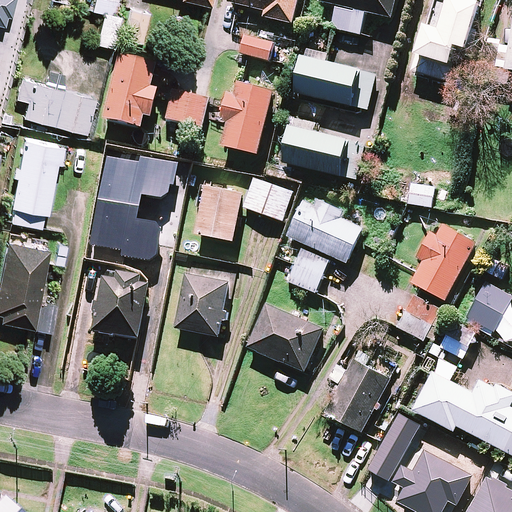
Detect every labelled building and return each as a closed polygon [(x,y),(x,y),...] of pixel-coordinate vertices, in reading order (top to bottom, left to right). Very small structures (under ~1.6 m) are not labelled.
[(24,0),(2,0),(0,15),(0,16),(21,20),(24,0)] [(117,0),(91,0),(89,9),(103,13),(96,43),(112,47),(119,16),(114,15),(117,0)] [(302,0),(231,0),(231,3),(268,12),(266,18),(297,25),(302,0)] [(323,0),(323,3),(340,7),(335,30),(363,36),(367,14),(395,19),(398,0),(323,0)] [(450,0),(449,3),(439,0),(432,28),(428,27),(416,74),(450,82),(459,48),(469,50),(481,2),(474,0),(450,0)] [(147,12),(131,9),(125,38),(141,41),(147,12)] [(276,45),(248,38),(243,55),(271,62),(276,45)] [(511,49),(486,45),(482,67),(511,72),(511,49)] [(296,94),(301,95),(300,102),(357,115),(359,109),(370,111),(378,76),(304,58),(296,94)] [(156,68),(120,59),(104,123),(141,132),(144,120),(151,121),(158,93),(150,91),(156,68)] [(94,97),(20,78),(15,97),(28,100),(23,116),(85,132),(94,97)] [(278,93),(239,84),(236,96),(229,94),(223,119),(231,121),(225,147),(263,156),(278,93)] [(209,103),(174,96),(168,123),(202,131),(209,103)] [(367,145),(293,128),(285,164),(359,181),(367,145)] [(22,138),(9,203),(12,204),(9,220),(39,226),(42,211),(45,211),(53,167),(58,168),(63,146),(58,145),(22,138)] [(102,148),(88,148),(87,168),(101,169),(102,148)] [(296,192),(255,180),(247,210),(288,221),(296,192)] [(437,188),(413,186),(411,207),(436,209),(437,188)] [(245,195),(208,188),(199,235),(236,242),(245,195)] [(346,213),(320,201),(316,208),(305,203),(290,237),(351,264),(366,230),(343,220),(346,213)] [(113,217),(96,214),(89,260),(106,263),(113,217)] [(419,259),(425,262),(414,286),(450,303),(478,244),(442,227),(438,236),(432,233),(419,259)] [(0,319),(49,329),(54,302),(36,298),(47,247),(6,239),(0,269),(0,319)] [(331,261),(304,251),(291,283),(318,294),(331,261)] [(495,260),(487,273),(503,282),(511,269),(495,260)] [(139,287),(141,280),(117,276),(116,282),(102,280),(92,335),(138,343),(149,289),(139,287)] [(232,284),(188,276),(178,330),(222,338),(232,284)] [(511,296),(490,285),(471,320),(497,334),(500,329),(504,343),(511,341),(511,296)] [(326,330),(269,306),(250,348),(307,373),(326,330)] [(433,327),(408,313),(400,328),(425,342),(433,327)] [(479,334),(467,328),(460,340),(451,336),(444,348),(464,360),(479,334)] [(394,379),(357,360),(328,415),(364,435),(394,379)] [(496,389),(482,382),(476,394),(453,382),(459,370),(441,361),(416,412),(457,433),(459,428),(511,454),(511,392),(498,385),(496,389)] [(424,428),(402,415),(371,470),(393,482),(424,428)] [(511,511),(511,500),(447,466),(422,511),(511,511)] [(0,511),(20,511),(8,500),(0,508),(0,511)]
